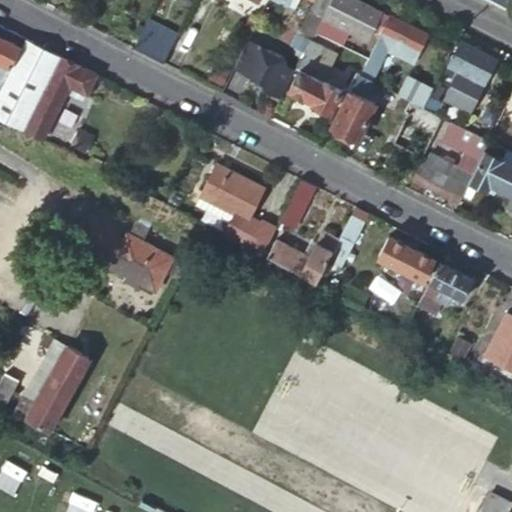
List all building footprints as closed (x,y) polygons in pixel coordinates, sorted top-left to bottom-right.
[(315,0),(269,0),(264,10),(282,19),(290,3),(302,9),(286,42),(277,38),(269,52),(285,60),(299,33),(308,14),(315,0)] [(315,0),(308,14),(323,21),(333,0),(315,0)] [(383,17),(350,0),(333,0),(323,21),(318,31),(344,45),(350,33),(370,44),(383,17)] [(511,0),(489,0),(511,11),(511,8),(511,0)] [(323,21),(308,14),(299,33),(313,41),(316,34),(318,31),(323,21)] [(383,17),(370,44),(375,47),(389,20),(383,17)] [(428,37),(390,18),(389,20),(375,47),(367,62),(360,77),(370,82),(386,52),(401,61),(407,49),(419,55),(428,37)] [(149,19),(133,49),(163,65),(179,34),(149,19)] [(299,33),(285,60),(298,67),(296,71),(300,73),(291,90),(313,102),(311,105),(329,114),(341,90),(322,80),(308,73),(322,45),(313,41),(299,33)] [(20,49),(0,38),(0,69),(8,74),(20,49)] [(96,76),(25,40),(20,49),(8,74),(3,83),(0,89),(0,120),(41,142),(69,88),(86,96),(96,76)] [(308,73),(322,80),(336,52),(322,45),(308,73)] [(268,88),(283,97),(295,73),(280,65),(276,74),(262,66),(268,56),(251,46),(243,61),(274,77),(268,88)] [(498,63),(466,47),(455,69),(461,73),(446,102),(471,114),(498,63)] [(347,69),(356,75),(360,77),(367,62),(354,56),(347,69)] [(356,75),(348,90),(350,91),(329,130),(355,144),(375,107),(384,89),(370,82),(360,77),(356,75)] [(409,79),(400,97),(422,109),(431,91),(409,79)] [(375,107),(391,115),(400,97),(384,89),(375,107)] [(400,97),(391,115),(395,117),(397,114),(406,119),(394,142),(423,157),(442,119),(422,109),(400,97)] [(420,163),(412,178),(459,202),(464,192),(490,143),(451,123),(428,167),(420,163)] [(511,165),(496,157),(501,149),(490,143),(464,192),(473,197),(479,187),(487,190),(490,185),(511,196),(511,197),(507,207),(511,210),(511,165)] [(247,220),(262,190),(214,166),(199,196),(200,196),(240,217),(235,226),(228,239),(261,256),(274,232),(259,224),(258,226),(247,220)] [(311,185),(301,180),(288,206),(297,211),(311,185)] [(200,196),(196,205),(235,226),(240,217),(200,196)] [(297,211),(288,206),(279,222),(289,228),(297,211)] [(367,216),(354,210),(338,240),(332,252),(327,262),(339,268),(367,216)] [(123,241),(86,222),(73,247),(153,288),(169,256),(140,241),(146,230),(133,223),(123,241)] [(322,231),(315,244),(332,252),(338,240),(322,231)] [(433,261),(387,237),(376,258),(423,282),(433,261)] [(273,244),(265,259),(285,269),(315,284),(327,262),(332,252),(315,244),(306,262),(273,244)] [(472,280),(438,262),(408,321),(417,326),(429,303),(434,305),(437,299),(448,305),(452,296),(462,301),(472,280)] [(350,288),(344,300),(360,308),(366,296),(350,288)] [(511,316),(509,315),(486,358),(511,371),(511,316)] [(449,354),(464,362),(472,345),(457,338),(449,354)] [(55,364),(66,345),(54,339),(44,358),(55,364)] [(88,356),(66,345),(55,364),(26,419),(49,431),(88,356)] [(44,358),(15,413),(26,419),(55,364),(44,358)] [(0,405),(5,408),(20,379),(6,371),(0,381),(0,405)] [(509,511),(511,507),(511,505),(490,493),(480,511),(509,511)]
